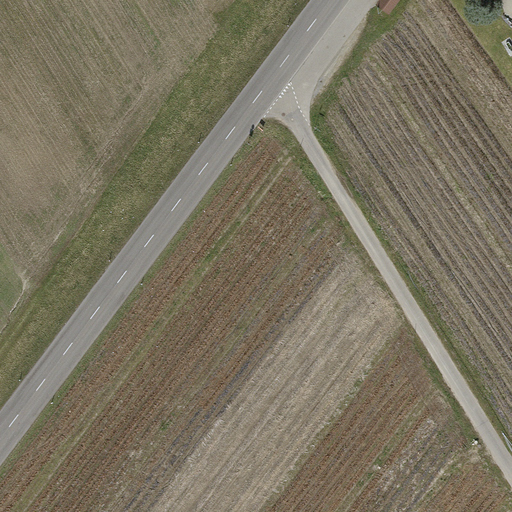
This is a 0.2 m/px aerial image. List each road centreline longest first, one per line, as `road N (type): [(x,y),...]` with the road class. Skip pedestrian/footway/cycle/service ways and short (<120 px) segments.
road 1 (unclassified): [(269,82),(511,475)]
road 2 (tertiary): [(269,82),(0,438)]
